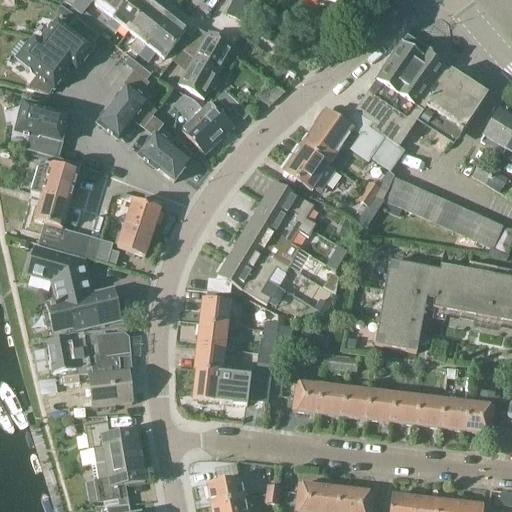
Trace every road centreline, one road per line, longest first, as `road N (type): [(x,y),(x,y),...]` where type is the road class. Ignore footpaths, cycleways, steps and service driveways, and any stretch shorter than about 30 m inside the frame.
road 1 (residential): [(511,475),(166,438)]
road 2 (residential): [(205,208),(266,132),(361,47),(429,0)]
road 3 (residential): [(166,438),(160,331),(170,274),(205,208)]
road 4 (residential): [(205,208),(79,135),(86,81)]
